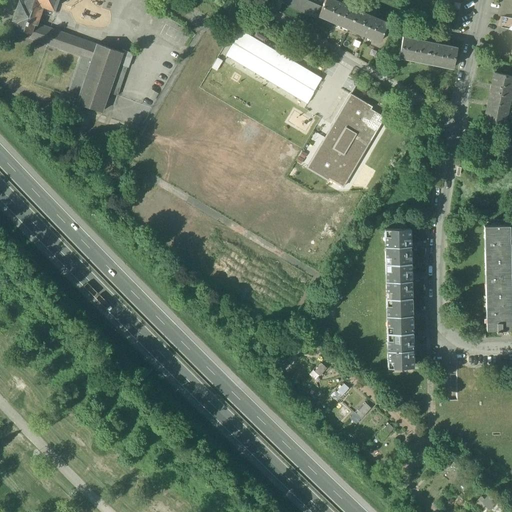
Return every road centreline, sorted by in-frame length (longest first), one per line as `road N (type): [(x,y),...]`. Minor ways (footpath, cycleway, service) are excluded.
road 1 (motorway): [(356,511),(0,155)]
road 2 (motorway): [(0,189),(322,511)]
road 3 (residential): [(511,347),(464,345),(437,317),(440,218),(487,0)]
road 4 (unknown): [(0,396),(109,511)]
